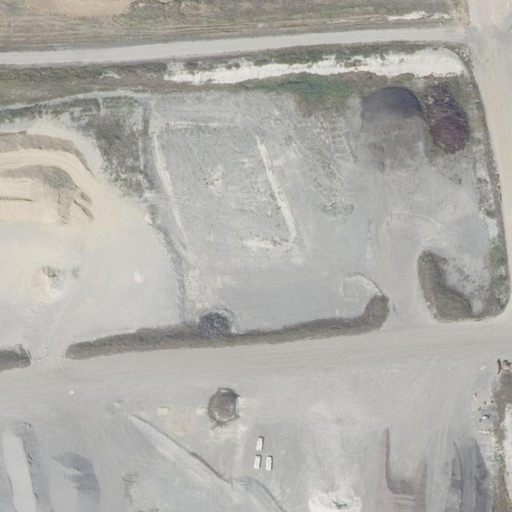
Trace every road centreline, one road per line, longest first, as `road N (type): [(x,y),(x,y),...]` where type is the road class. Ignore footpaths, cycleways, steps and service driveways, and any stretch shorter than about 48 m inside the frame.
road 1 (track): [(0,396),(80,377),(511,341)]
road 2 (track): [(511,35),(0,56)]
road 3 (track): [(482,37),(511,177)]
